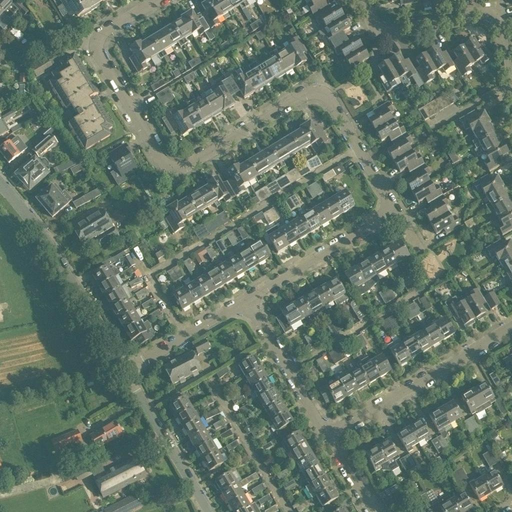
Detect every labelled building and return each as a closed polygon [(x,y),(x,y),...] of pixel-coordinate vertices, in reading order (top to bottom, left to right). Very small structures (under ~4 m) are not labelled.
[(7,0),(0,0),(0,10),(3,13),(9,19),(17,10),(23,16),(28,12),(16,1),(13,5),(7,0)] [(62,5),(56,8),(62,18),(68,14),(70,19),(75,16),(77,18),(84,14),(85,16),(90,12),(83,0),(75,0),(70,3),(68,0),(61,0),(60,1),(62,5)] [(83,0),(90,12),(96,9),(95,7),(102,3),(100,0),(83,0)] [(205,12),(200,15),(209,30),(220,24),(217,20),(222,17),(211,0),(210,0),(201,6),(205,12)] [(225,0),(211,0),(222,17),(229,13),(231,17),(235,15),(232,10),(225,0)] [(239,0),(225,0),(232,10),(239,6),(242,10),(245,8),(239,0)] [(239,0),(245,8),(249,6),(246,2),(249,0),(239,0)] [(308,0),(310,3),(306,5),(312,15),(327,7),(324,2),(327,0),(308,0)] [(431,11),(429,0),(423,0),(425,12),(431,11)] [(327,7),(312,15),(319,26),(323,23),(326,28),(343,18),(337,7),(330,11),(327,7)] [(242,10),(248,20),(251,18),(245,8),(242,10)] [(0,10),(0,18),(2,21),(7,26),(14,32),(18,28),(11,21),(9,19),(3,13),(0,10)] [(191,12),(181,18),(191,35),(196,32),(199,36),(204,33),(209,40),(211,41),(215,39),(209,30),(200,15),(196,18),(191,12)] [(181,18),(171,24),(184,46),(187,44),(185,39),(191,35),(181,18)] [(326,28),(318,33),(320,36),(323,38),(325,36),(331,46),(346,37),(343,32),(349,28),(343,18),(326,28)] [(259,20),(254,23),(258,29),(262,26),(259,20)] [(171,24),(161,31),(171,48),(177,44),(180,48),(184,46),(171,24)] [(264,29),(260,32),(263,38),(268,35),(264,29)] [(244,30),(239,32),(242,38),(247,35),(244,30)] [(161,31),(150,37),(163,58),(167,56),(164,52),(171,48),(161,31)] [(150,37),(140,43),(151,60),(157,56),(160,60),(163,58),(150,37)] [(287,43),(282,46),(285,51),(295,68),(306,62),(301,55),(307,52),(298,37),(288,43),(287,43)] [(346,37),(331,46),(337,57),(341,54),(344,59),(362,49),(355,38),(349,42),(346,37)] [(474,40),(463,47),(474,65),(479,62),(482,65),(492,59),(483,44),(478,47),(474,40)] [(244,42),(234,48),(238,53),(247,47),(244,42)] [(134,56),(129,59),(138,74),(148,68),(145,64),(151,60),(140,43),(129,49),(134,56)] [(457,60),(452,63),(454,66),(461,78),(471,71),(469,68),(474,65),(463,47),(453,53),(457,60)] [(436,48),(426,54),(436,72),(442,69),(444,73),(454,66),(452,63),(445,52),(441,55),(436,48)] [(348,64),(343,67),(350,77),(364,68),(361,63),(368,59),(362,49),(344,59),(348,64)] [(46,57),(30,67),(36,77),(52,68),(51,66),(63,58),(58,50),(46,57)] [(276,51),(272,53),(285,74),(295,68),(285,51),(278,55),(276,51)] [(271,59),(265,63),(275,80),(285,74),(272,53),(269,55),(271,59)] [(420,68),(414,71),(417,74),(423,85),(434,79),(431,75),(436,72),(426,54),(415,61),(420,68)] [(55,80),(50,83),(66,110),(70,107),(75,115),(76,115),(78,118),(69,124),(85,151),(109,136),(106,131),(112,128),(96,101),(94,102),(92,98),(98,95),(74,56),(60,64),(63,69),(52,75),(55,80)] [(399,56),(388,62),(399,79),(402,84),(403,85),(404,85),(405,85),(406,85),(407,85),(409,84),(406,80),(417,74),(414,71),(408,60),(403,63),(399,56)] [(193,61),(188,64),(191,69),(196,66),(193,61)] [(382,75),(377,78),(386,93),(396,86),(401,83),(399,79),(388,62),(378,69),(382,75)] [(255,63),(252,65),(265,87),(275,80),(265,63),(258,68),(255,63)] [(251,72),(244,76),(255,93),(265,87),(252,65),(248,67),(251,72)] [(177,70),(172,73),(176,79),(180,76),(177,70)] [(236,75),(226,81),(235,96),(240,93),(244,99),(255,93),(244,76),(239,79),(236,75)] [(162,80),(151,87),(154,92),(165,85),(162,80)] [(219,91),(213,95),(224,112),(234,105),(230,99),(235,96),(226,81),(216,87),(219,91)] [(167,88),(156,96),(159,101),(171,93),(167,88)] [(211,90),(201,96),(203,101),(214,118),(224,112),(213,95),(211,90)] [(449,92),(444,95),(450,105),(455,102),(449,92)] [(171,93),(159,101),(162,106),(174,98),(171,93)] [(444,95),(439,98),(445,108),(450,105),(444,95)] [(439,98),(433,101),(439,112),(445,108),(439,98)] [(194,101),(190,103),(203,124),(214,118),(203,101),(196,105),(194,101)] [(433,101),(428,104),(434,115),(439,112),(433,101)] [(189,109),(183,113),(193,130),(203,124),(190,103),(187,105),(189,109)] [(376,116),(369,120),(375,131),(392,121),(389,116),(393,113),(387,103),(373,111),(376,116)] [(428,104),(423,107),(429,118),(434,115),(428,104)] [(423,107),(418,111),(424,121),(429,118),(423,107)] [(474,111),(459,120),(465,130),(469,128),(472,133),(490,123),(484,112),(477,117),(474,111)] [(175,112),(162,120),(171,134),(178,130),(183,137),(193,130),(183,113),(178,116),(175,112)] [(0,136),(10,131),(4,122),(3,120),(2,121),(0,121),(0,136)] [(392,121),(375,131),(381,142),(388,137),(391,142),(405,134),(399,123),(395,126),(392,121)] [(310,123),(299,129),(310,146),(315,143),(317,147),(328,141),(319,127),(314,130),(310,123)] [(476,140),(472,143),(474,146),(496,134),(490,123),(472,133),(476,140)] [(46,139),(56,129),(52,124),(41,133),(46,139)] [(299,129),(289,135),(302,157),(306,155),(303,150),(310,146),(299,129)] [(394,147),(387,151),(393,162),(410,152),(407,147),(412,144),(405,134),(391,142),(394,147)] [(496,134),(474,146),(476,150),(480,147),(484,154),(502,144),(496,134)] [(34,160),(15,176),(29,192),(48,175),(46,173),(49,170),(48,168),(48,164),(45,160),(41,160),(40,159),(57,143),(50,135),(32,151),(33,151),(29,154),(34,160)] [(289,135),(279,141),(289,159),(296,154),(299,159),(302,157),(289,135)] [(279,141),(268,148),(282,169),(285,167),(282,163),(289,159),(279,141)] [(9,143),(0,150),(0,153),(8,164),(19,155),(18,155),(26,148),(22,143),(14,150),(9,143)] [(487,159),(483,162),(489,172),(504,164),(501,159),(508,155),(502,144),(484,154),(487,159)] [(125,145),(108,155),(121,179),(136,170),(127,154),(130,152),(125,145)] [(268,148),(258,154),(269,171),(275,167),(278,171),(282,169),(268,148)] [(453,151),(447,155),(450,160),(456,156),(453,151)] [(410,152),(393,162),(399,173),(406,169),(409,173),(424,165),(418,154),(413,157),(410,152)] [(258,154),(248,160),(261,181),(265,179),(262,175),(269,171),(258,154)] [(317,156),(303,164),(306,169),(320,161),(317,156)] [(78,157),(61,166),(63,172),(81,162),(78,157)] [(248,160),(238,166),(248,183),(255,179),(257,184),(261,181),(248,160)] [(303,164),(295,169),(301,179),(323,166),(320,161),(306,169),(303,164)] [(82,164),(71,169),(74,175),(85,169),(82,164)] [(412,178),(405,182),(411,193),(429,183),(426,178),(430,175),(424,165),(409,173),(412,178)] [(232,180),(227,183),(235,197),(246,191),(243,186),(248,183),(238,166),(227,173),(232,180)] [(341,166),(321,178),(324,183),(336,176),(336,178),(345,172),(341,166)] [(268,186),(255,194),(258,198),(271,191),(291,178),(294,183),(301,179),(295,169),(283,177),(268,186)] [(487,175),(472,184),(478,194),(483,192),(486,197),(503,187),(497,176),(490,180),(487,175)] [(218,178),(207,185),(217,202),(222,199),(225,203),(235,197),(227,183),(222,185),(218,178)] [(271,191),(258,198),(261,204),(273,195),(294,183),(291,178),(271,191)] [(316,183),(311,186),(317,196),(322,193),(316,183)] [(429,183),(411,193),(418,204),(425,199),(428,204),(442,196),(436,185),(432,188),(429,183)] [(207,185),(197,191),(207,208),(214,204),(216,209),(220,206),(217,202),(207,185)] [(51,187),(36,200),(44,209),(62,193),(56,186),(53,188),(51,187)] [(311,186),(306,189),(312,200),(317,196),(311,186)] [(489,204),(485,206),(487,210),(509,197),(503,187),(486,197),(489,204)] [(82,198),(73,203),(76,209),(85,204),(86,204),(101,196),(97,190),(82,198)] [(197,191),(186,197),(199,219),(203,217),(200,212),(207,208),(197,191)] [(345,192),(334,199),(343,214),(354,208),(345,192)] [(62,193),(44,209),(52,218),(67,205),(72,200),(68,196),(63,201),(59,196),(62,193)] [(295,196),(289,199),(296,209),(301,206),(295,196)] [(431,209),(424,213),(430,224),(451,211),(442,196),(428,204),(431,209)] [(186,197),(176,203),(186,220),(193,216),(196,221),(199,219),(186,197)] [(511,202),(509,197),(487,210),(489,213),(493,211),(498,218),(511,209),(511,202)] [(289,199),(284,202),(290,213),(296,209),(289,199)] [(334,199),(323,205),(332,221),(343,214),(334,199)] [(170,217),(165,220),(174,234),(184,228),(181,224),(186,220),(176,203),(166,210),(170,217)] [(323,205),(312,212),(322,227),(332,221),(323,205)] [(273,209),(268,212),(274,222),(279,219),(273,209)] [(500,223),(496,225),(502,236),(511,230),(511,209),(498,218),(500,223)] [(102,211),(72,229),(82,245),(94,238),(101,248),(118,237),(102,211)] [(451,211),(430,224),(436,235),(443,230),(446,235),(460,227),(451,211)] [(224,212),(211,220),(214,225),(219,222),(222,226),(229,222),(224,212)] [(268,212),(262,215),(269,226),(274,222),(268,212)] [(312,212),(301,218),(311,234),(322,227),(312,212)] [(301,218),(290,225),(300,240),(311,234),(301,218)] [(473,218),(464,223),(467,229),(477,224),(473,218)] [(211,220),(203,225),(209,235),(222,226),(219,222),(214,225),(211,220)] [(203,225),(193,231),(199,241),(209,235),(203,225)] [(290,225),(280,231),(289,247),(300,240),(290,225)] [(243,227),(237,231),(243,241),(248,238),(243,227)] [(277,227),(265,233),(278,254),(289,247),(280,231),(277,227)] [(141,228),(127,237),(131,243),(145,235),(141,228)] [(231,232),(225,235),(232,247),(237,245),(232,234),(231,232)] [(221,240),(215,244),(222,254),(226,251),(221,240)] [(500,240),(485,249),(491,259),(496,257),(499,262),(511,254),(511,245),(510,241),(503,245),(500,240)] [(262,242),(249,250),(258,266),(272,257),(262,242)] [(400,242),(388,249),(398,264),(409,258),(400,242)] [(235,252),(238,256),(247,272),(258,266),(249,250),(246,246),(235,252)] [(210,247),(205,250),(211,260),(215,258),(210,247)] [(388,249),(377,255),(386,271),(398,264),(388,249)] [(91,278),(91,280),(93,284),(95,285),(96,284),(98,287),(114,278),(108,267),(116,263),(127,258),(124,252),(113,259),(113,258),(101,265),(104,269),(92,276),(92,277),(91,278)] [(161,252),(155,256),(158,260),(164,257),(161,252)] [(198,252),(193,255),(199,265),(204,262),(201,258),(198,252)] [(503,269),(498,271),(501,275),(511,268),(511,254),(499,262),(503,269)] [(377,255),(366,262),(376,277),(386,271),(377,255)] [(238,256),(227,263),(236,279),(247,272),(238,256)] [(189,260),(183,263),(189,274),(193,271),(189,260)] [(366,262),(355,268),(365,284),(376,277),(366,262)] [(227,263),(216,269),(226,285),(236,279),(227,263)] [(132,267),(122,273),(125,278),(136,273),(132,267)] [(178,267),(172,270),(179,280),(183,277),(178,267)] [(355,268),(344,275),(354,290),(358,298),(369,292),(365,284),(355,268)] [(511,268),(501,275),(503,278),(507,276),(511,283),(511,282),(511,268)] [(216,269),(205,276),(215,292),(226,285),(216,269)] [(172,270),(167,273),(174,282),(179,280),(172,270)] [(411,275),(406,278),(412,289),(418,286),(411,275)] [(205,276),(194,283),(204,298),(215,292),(205,276)] [(114,278),(98,287),(105,298),(121,289),(114,278)] [(139,278),(129,284),(131,288),(142,284),(139,278)] [(406,278),(400,282),(407,293),(412,289),(406,278)] [(336,280),(324,286),(334,302),(337,307),(348,300),(336,280)] [(194,283),(184,289),(193,305),(204,298),(194,283)] [(324,286),(313,293),(323,308),(334,302),(324,286)] [(389,288),(384,291),(390,302),(395,299),(389,288)] [(121,289),(105,298),(111,309),(127,300),(131,297),(127,290),(123,293),(121,289)] [(145,289),(135,295),(137,299),(149,294),(145,289)] [(184,289),(173,296),(182,311),(193,305),(184,289)] [(469,300),(464,303),(474,320),(476,319),(478,322),(487,316),(485,313),(481,307),(486,304),(483,299),(477,289),(467,295),(469,300)] [(384,291),(378,295),(385,306),(390,302),(384,291)] [(313,293),(303,299),(312,315),(323,308),(313,293)] [(493,293),(488,296),(495,308),(500,304),(493,293)] [(488,296),(483,299),(486,304),(490,311),(495,308),(488,296)] [(358,298),(354,301),(357,307),(364,318),(369,315),(363,304),(362,304),(358,298)] [(425,298),(419,301),(426,312),(431,309),(425,298)] [(303,299),(292,306),(301,321),(312,315),(303,299)] [(127,300),(111,309),(118,320),(133,311),(127,300)] [(152,300),(141,306),(144,310),(155,305),(152,300)] [(456,302),(446,308),(455,322),(460,319),(464,326),(463,326),(465,329),(475,323),(473,321),(474,320),(464,303),(459,306),(456,302)] [(414,304),(408,308),(415,319),(420,315),(414,304)] [(282,315),(276,319),(285,334),(291,329),(290,328),(301,321),(292,306),(281,312),(282,315)] [(357,307),(352,310),(358,321),(364,318),(357,307)] [(408,308),(403,311),(410,322),(415,319),(408,308)] [(133,311),(118,320),(124,331),(140,321),(133,311)] [(158,311),(148,317),(150,321),(161,316),(158,311)] [(392,317),(386,321),(393,332),(398,328),(392,317)] [(336,319),(331,322),(337,333),(343,330),(336,319)] [(445,319),(434,326),(443,341),(454,335),(445,319)] [(140,321),(124,331),(131,342),(144,334),(147,338),(151,336),(152,331),(146,323),(142,325),(140,321)] [(386,321),(381,324),(388,335),(393,332),(386,321)] [(331,322),(326,326),(332,337),(337,333),(331,322)] [(434,326),(423,332),(432,348),(443,341),(434,326)] [(314,332),(309,335),(316,346),(321,343),(314,332)] [(423,332),(412,338),(421,354),(432,348),(423,332)] [(309,335),(304,338),(310,349),(316,346),(309,335)] [(361,335),(356,339),(362,350),(367,346),(361,335)] [(412,338),(402,344),(401,345),(410,360),(421,354),(412,338)] [(356,339),(350,342),(357,353),(362,350),(356,339)] [(392,351),(390,352),(399,367),(410,360),(401,345),(402,344),(399,340),(393,343),(392,351)] [(204,341),(193,347),(198,355),(209,349),(204,341)] [(339,348),(334,351),(340,362),(346,359),(339,348)] [(334,351),(328,355),(335,366),(340,362),(334,351)] [(192,353),(163,368),(172,385),(201,371),(192,353)] [(511,355),(502,361),(508,371),(511,369),(511,355)] [(254,357),(238,366),(245,378),(261,368),(254,357)] [(381,357),(370,363),(380,379),(390,372),(381,357)] [(323,358),(316,362),(322,373),(329,369),(323,358)] [(370,363),(359,370),(368,385),(380,379),(370,363)] [(226,368),(216,374),(219,380),(229,372),(226,368)] [(261,368),(245,378),(252,388),(267,379),(261,368)] [(359,370),(348,376),(358,392),(368,385),(359,370)] [(494,373),(489,376),(496,388),(501,385),(494,373)] [(348,376),(337,383),(347,398),(358,392),(348,376)] [(267,379),(252,388),(258,399),(274,390),(267,379)] [(235,383),(225,390),(228,395),(238,388),(235,383)] [(325,388),(319,392),(326,404),(332,400),(335,405),(347,398),(337,383),(326,389),(325,388)] [(484,384),(473,391),(482,406),(485,410),(491,407),(490,405),(494,403),(502,416),(508,413),(500,401),(494,391),(490,393),(484,384)] [(274,390),(258,399),(264,410),(280,401),(274,390)] [(473,391),(461,398),(472,416),(477,413),(475,410),(482,406),(473,391)] [(242,394),(231,400),(235,406),(244,399),(242,394)] [(185,398),(170,407),(176,418),(192,409),(185,398)] [(210,398),(200,404),(202,408),(214,404),(210,398)] [(280,401),(264,410),(271,421),(286,411),(280,401)] [(453,403),(441,410),(450,425),(457,422),(458,424),(463,421),(453,403)] [(248,405),(238,411),(241,417),(251,409),(248,405)] [(216,408),(203,417),(205,421),(220,415),(216,408)] [(192,409),(176,418),(183,429),(198,420),(192,409)] [(441,410),(429,417),(440,435),(441,434),(442,436),(437,439),(444,451),(449,448),(444,440),(446,439),(447,435),(445,432),(443,429),(450,425),(441,410)] [(286,411),(271,421),(266,424),(269,429),(274,426),(277,432),(293,423),(286,411)] [(255,416),(244,422),(247,427),(257,420),(255,416)] [(474,417),(469,420),(476,432),(481,429),(474,417)] [(198,420),(183,429),(189,440),(205,431),(198,420)] [(223,420),(213,426),(215,430),(226,425),(223,420)] [(469,420),(463,423),(470,435),(476,432),(469,420)] [(114,422),(90,437),(97,450),(122,435),(114,422)] [(421,422),(409,429),(418,444),(425,440),(426,443),(431,440),(421,422)] [(261,427),(251,433),(254,438),(263,431),(261,427)] [(409,429),(397,436),(408,454),(413,451),(412,448),(418,444),(409,429)] [(205,431),(189,440),(195,451),(211,441),(205,431)] [(230,431),(219,437),(222,441),(233,436),(230,431)] [(77,432),(51,443),(55,453),(81,442),(77,432)] [(299,433),(280,444),(286,456),(290,453),(306,444),(299,433)] [(437,439),(431,442),(438,454),(444,451),(437,439)] [(211,441),(195,451),(202,462),(218,452),(211,441)] [(389,441),(377,448),(386,463),(391,471),(392,473),(399,468),(395,462),(399,459),(389,441)] [(236,442),(226,448),(228,452),(239,447),(236,442)] [(271,443),(260,449),(264,455),(273,447),(271,443)] [(306,444),(290,453),(297,464),(312,455),(306,444)] [(377,448),(365,455),(376,473),(381,470),(381,471),(391,471),(386,463),(377,448)] [(494,450),(488,453),(495,465),(501,462),(494,450)] [(218,452),(202,462),(209,473),(224,464),(218,452)] [(488,453),(483,456),(490,468),(495,465),(488,453)] [(312,455),(297,464),(303,475),(318,466),(312,455)] [(410,455),(405,458),(412,470),(417,467),(410,455)] [(246,458),(235,464),(238,468),(249,464),(246,458)] [(405,458),(399,461),(407,473),(412,470),(405,458)] [(136,459),(94,480),(103,499),(145,477),(136,459)] [(280,459),(270,466),(273,471),(283,464),(280,459)] [(459,465),(455,468),(457,472),(456,472),(463,484),(469,481),(459,465)] [(318,466),(303,475),(309,486),(325,477),(318,466)] [(488,475),(482,479),(491,494),(503,487),(492,469),(487,472),(488,475)] [(287,470),(276,476),(280,482),(289,474),(287,470)] [(456,472),(451,475),(458,487),(463,484),(456,472)] [(230,474),(215,483),(221,494),(237,485),(230,474)] [(255,474),(237,485),(221,494),(228,505),(243,496),(240,490),(248,485),(248,484),(259,480),(255,474)] [(325,477),(309,486),(316,497),(331,487),(325,477)] [(474,480),(468,483),(479,501),(491,494),(482,479),(475,483),(474,480)] [(293,481),(283,487),(286,493),(295,485),(293,481)] [(262,485),(251,491),(254,495),(265,491),(262,485)] [(396,485),(379,496),(382,501),(394,494),(399,491),(396,485)] [(331,487),(316,497),(322,508),(338,499),(331,487)] [(431,491),(426,494),(433,506),(438,503),(431,491)] [(458,497),(451,501),(457,511),(467,511),(472,509),(462,491),(456,494),(458,497)] [(300,492),(289,498),(292,503),(302,496),(300,492)] [(394,494),(382,501),(389,511),(401,505),(394,494)] [(426,494),(420,497),(428,509),(433,506),(426,494)] [(136,495),(104,511),(132,511),(142,507),(136,495)] [(243,496),(228,505),(231,511),(240,511),(250,507),(243,496)] [(268,496),(258,502),(260,506),(271,501),(268,496)] [(443,502),(438,505),(442,511),(457,511),(451,501),(445,505),(443,502)] [(306,503),(296,509),(297,511),(301,511),(308,507),(306,503)]
